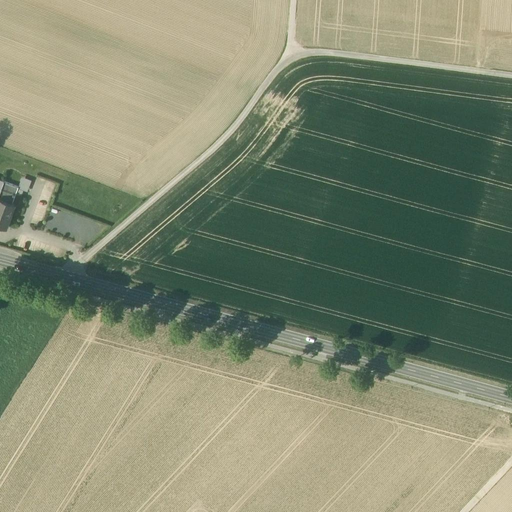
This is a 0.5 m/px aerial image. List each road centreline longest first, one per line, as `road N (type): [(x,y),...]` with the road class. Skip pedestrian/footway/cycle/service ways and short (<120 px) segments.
road 1 (unclassified): [(511,74),(318,51),(290,55),(227,137),(66,277)]
road 2 (secondary): [(66,277),(511,397)]
